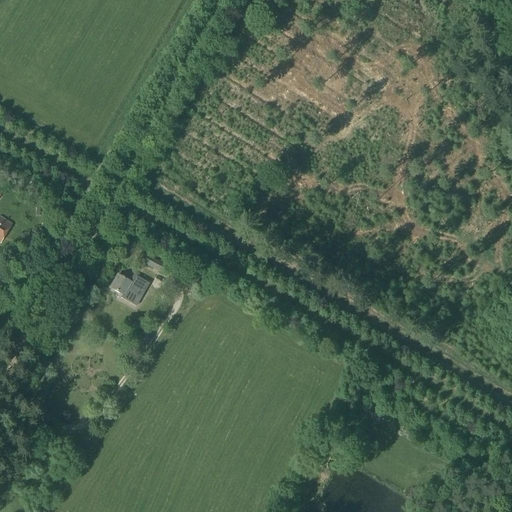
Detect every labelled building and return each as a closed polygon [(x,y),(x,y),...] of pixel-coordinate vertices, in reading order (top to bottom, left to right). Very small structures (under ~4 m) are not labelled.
[(0,241),(10,224),(0,217),(0,241)] [(166,276),(170,268),(147,255),(143,263),(166,276)] [(170,268),(166,276),(187,288),(193,277),(172,265),(170,268)] [(130,283),(117,275),(108,289),(121,297),(120,298),(136,307),(142,296),(139,294),(142,288),(131,281),(130,283)] [(145,348),(154,334),(145,329),(136,342),(145,348)]
